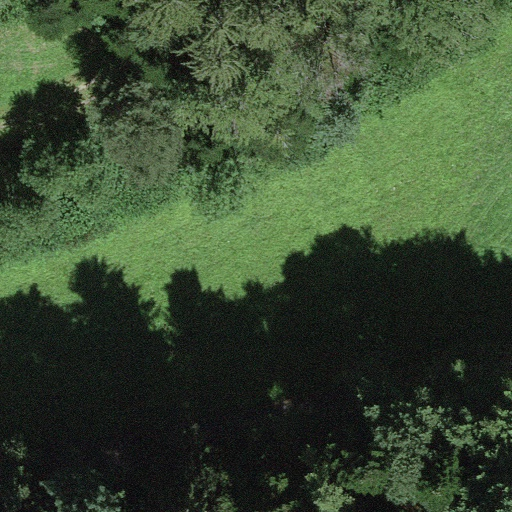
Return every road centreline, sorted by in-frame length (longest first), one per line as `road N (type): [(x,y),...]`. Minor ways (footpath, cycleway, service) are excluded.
road 1 (residential): [(0,448),(249,422),(511,378)]
road 2 (track): [(254,0),(0,137)]
